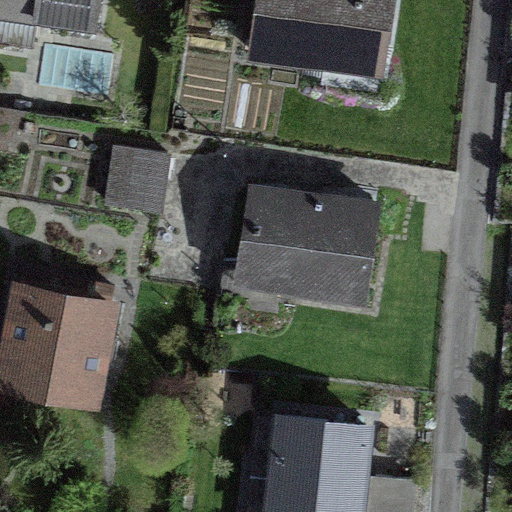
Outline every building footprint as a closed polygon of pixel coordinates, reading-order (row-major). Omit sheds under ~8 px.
[(0,0),(0,23),(103,36),(106,0),(0,0)] [(381,82),(391,0),(267,0),(259,67),(381,82)] [(179,167),(116,160),(109,218),(172,225),(179,167)] [(369,308),(383,206),(264,190),(250,293),(369,308)] [(118,377),(129,308),(23,291),(7,388),(0,387),(0,417),(18,421),(22,397),(103,410),(109,376),(118,377)] [(356,511),(366,423),(281,413),(270,511),(356,511)] [(371,511),(411,511),(415,478),(375,473),(371,511)]
